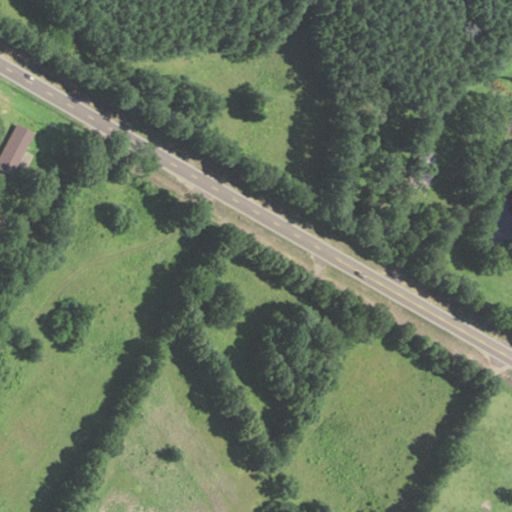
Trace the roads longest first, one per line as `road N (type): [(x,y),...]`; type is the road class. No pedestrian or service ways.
road 1 (primary): [(0,64),(511,358)]
road 2 (residential): [(500,352),(420,511)]
